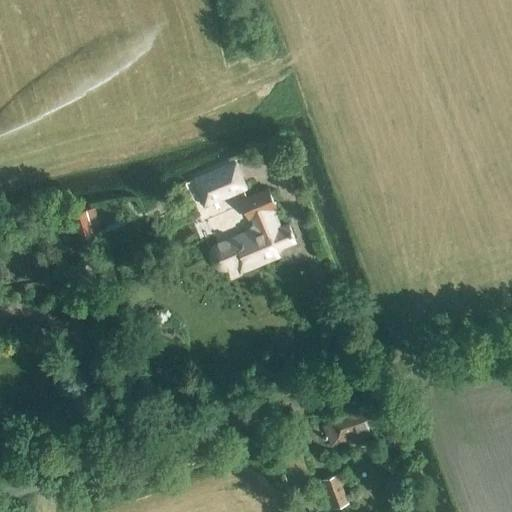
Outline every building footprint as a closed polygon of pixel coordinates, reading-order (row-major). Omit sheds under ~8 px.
[(204,206),(245,189),(234,163),(193,180),(204,206)] [(288,225),(282,228),(275,209),(279,207),(270,186),(240,198),(249,218),(250,218),(252,224),(250,225),(252,231),(227,242),(211,248),(210,250),(209,253),(208,255),(208,258),(209,261),(209,263),(210,264),(211,266),(213,268),(214,269),(218,271),(219,272),(221,272),(223,272),(226,272),(229,271),(238,268),(240,272),(278,256),(275,249),(295,241),(288,225)] [(99,225),(95,209),(71,215),(77,241),(94,237),(92,226),(99,225)] [(350,443),(370,435),(367,427),(375,423),(369,408),(322,426),(331,447),(349,440),(350,443)] [(332,509),(349,504),(338,474),(322,481),(332,509)]
